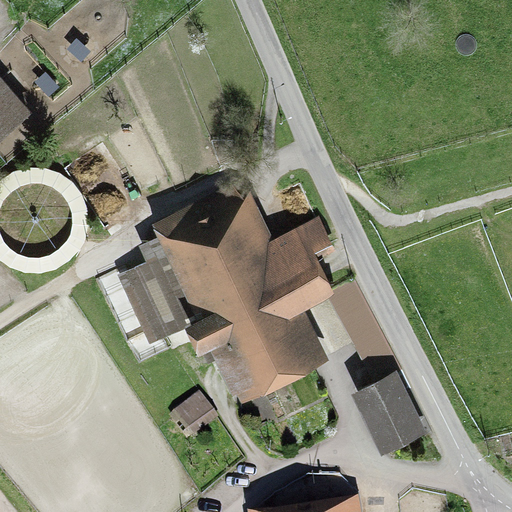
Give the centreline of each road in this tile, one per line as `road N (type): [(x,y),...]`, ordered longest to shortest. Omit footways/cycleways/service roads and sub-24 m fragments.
road 1 (unclassified): [(250,0),(376,286),(499,511)]
road 2 (track): [(325,173),(385,219),(511,191)]
